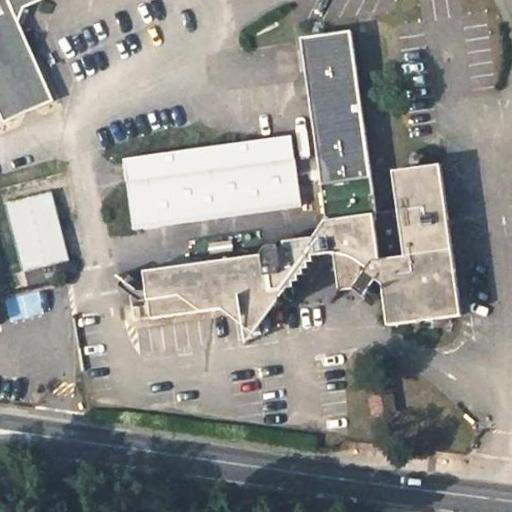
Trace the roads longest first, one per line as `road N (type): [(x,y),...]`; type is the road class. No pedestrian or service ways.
road 1 (unknown): [(116,315),(133,393),(161,409),(291,363),(336,358),(407,373),(511,414)]
road 2 (secondary): [(63,438),(511,502)]
road 3 (unknown): [(511,414),(509,344),(477,126),(453,17),(440,0)]
road 4 (unknown): [(288,0),(111,130),(103,146)]
road 5 (unknown): [(103,146),(91,185),(116,315)]
road 6 (unknown): [(116,315),(66,322),(0,369)]
